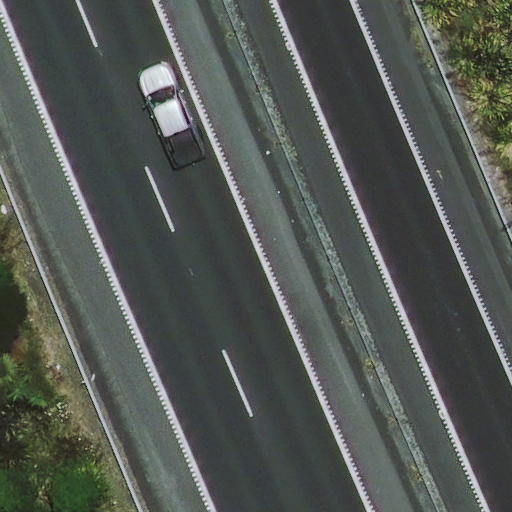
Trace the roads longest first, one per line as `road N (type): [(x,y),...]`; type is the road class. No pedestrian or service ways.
road 1 (motorway): [(297,511),(94,0)]
road 2 (motorway): [(356,0),(511,385)]
